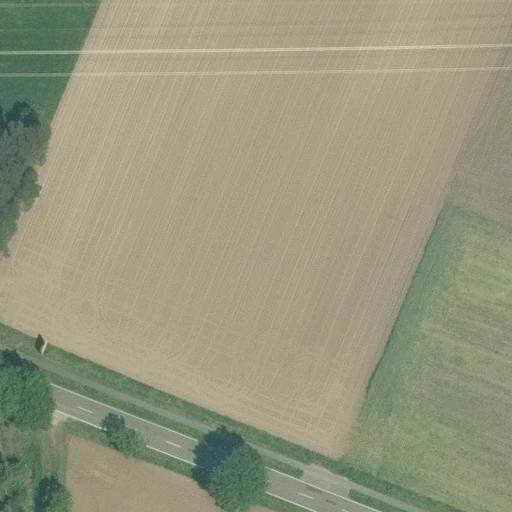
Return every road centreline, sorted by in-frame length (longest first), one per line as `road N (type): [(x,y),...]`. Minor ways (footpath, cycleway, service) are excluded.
road 1 (tertiary): [(0,373),(340,511)]
road 2 (track): [(43,511),(43,392)]
